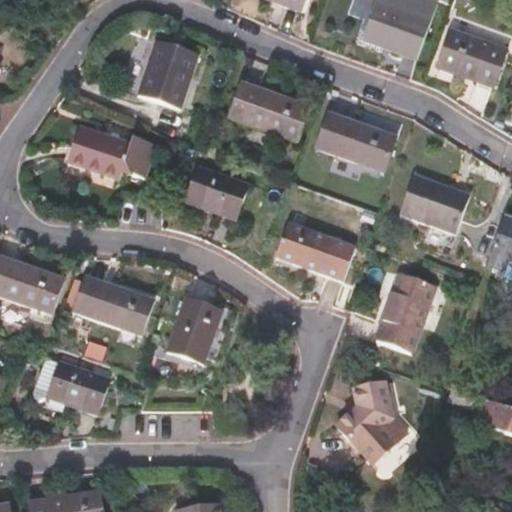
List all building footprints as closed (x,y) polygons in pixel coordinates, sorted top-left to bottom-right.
[(269,0),(299,11),(303,0),(269,0)] [(415,58),(430,23),(376,3),(361,40),(380,48),(382,46),(415,58)] [(491,89),(504,53),(448,32),(435,68),(491,89)] [(176,112),(198,55),(155,39),(134,96),(176,112)] [(297,143),(311,108),(243,84),(230,119),(297,143)] [(385,175),(399,140),(332,116),(318,151),(385,175)] [(122,184),(134,151),(102,140),(104,135),(83,128),(69,165),(122,184)] [(236,222),(249,188),(199,170),(186,204),(236,222)] [(455,235),(470,195),(415,174),(400,215),(455,235)] [(356,250),(290,226),(277,260),(343,284),(356,250)] [(510,296),(511,296),(511,245),(489,238),(472,287),(483,290),(481,298),(507,307),(510,296)] [(0,296),(45,313),(58,279),(0,256),(0,296)] [(135,334),(148,301),(82,275),(68,310),(135,334)] [(411,359),(436,292),(400,279),(374,345),(411,359)] [(196,369),(216,315),(183,303),(163,356),(196,369)] [(39,352),(26,387),(70,403),(89,409),(102,375),(39,352)] [(395,418),(388,384),(356,390),(359,407),(338,429),(374,467),(411,433),(395,418)] [(447,390),(443,403),(478,412),(482,400),(447,390)] [(511,434),(511,407),(482,400),(478,412),(474,424),(511,434)] [(99,511),(97,490),(25,499),(26,511),(99,511)] [(177,511),(228,511),(226,500),(177,507),(177,511)]
